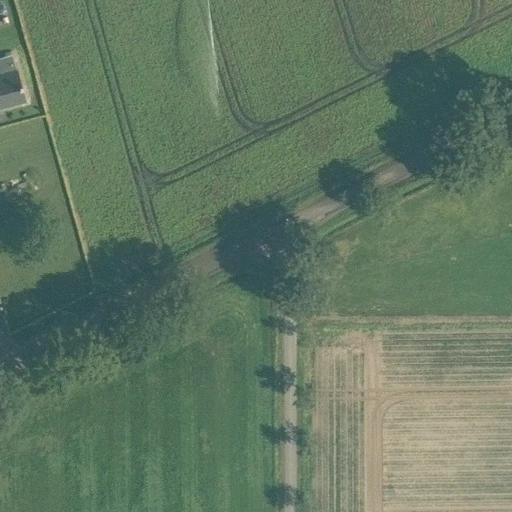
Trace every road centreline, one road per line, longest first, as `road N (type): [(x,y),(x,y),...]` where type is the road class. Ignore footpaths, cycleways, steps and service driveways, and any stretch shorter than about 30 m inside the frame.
road 1 (unclassified): [(0,368),(281,228)]
road 2 (unclassified): [(290,511),(290,294),(281,228)]
road 3 (unclassified): [(281,228),(511,116)]
